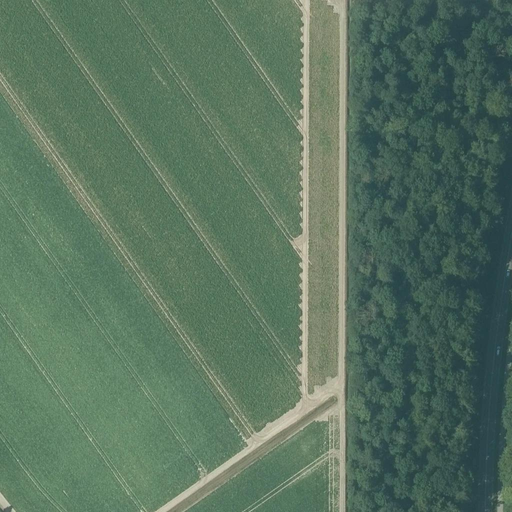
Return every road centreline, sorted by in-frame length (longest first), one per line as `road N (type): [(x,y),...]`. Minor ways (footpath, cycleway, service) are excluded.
road 1 (track): [(511,107),(478,108),(454,121),(427,148),(407,186),(403,315),(420,511)]
road 2 (secondary): [(485,511),(492,368),(511,230)]
